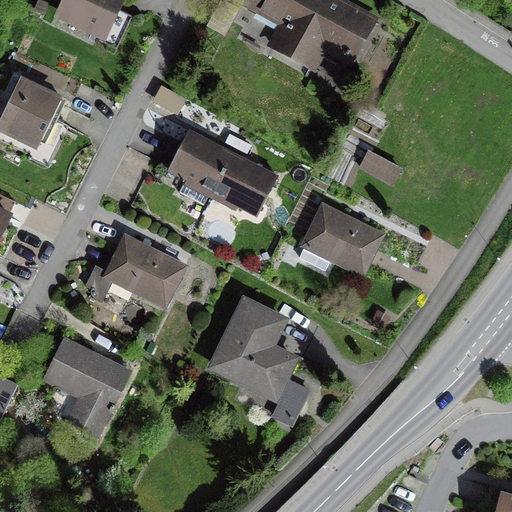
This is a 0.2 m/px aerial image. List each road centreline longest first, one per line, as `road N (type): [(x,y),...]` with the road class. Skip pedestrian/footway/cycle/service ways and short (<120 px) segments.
road 1 (residential): [(511,197),(369,393),(249,511)]
road 2 (residential): [(187,0),(32,310)]
road 3 (secondary): [(321,511),(502,316)]
road 4 (residential): [(511,427),(474,433),(457,450),(428,511)]
